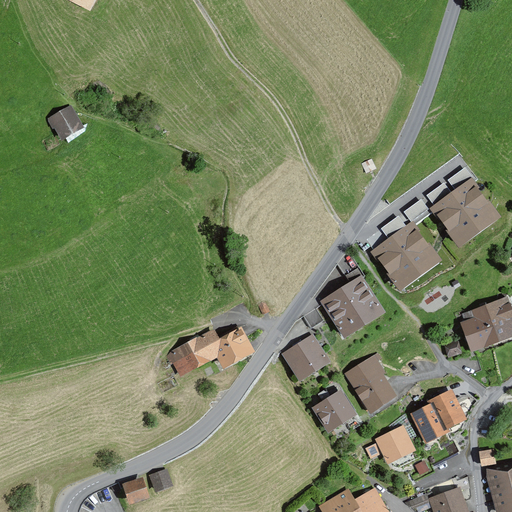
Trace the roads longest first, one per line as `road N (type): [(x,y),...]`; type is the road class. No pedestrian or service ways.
road 1 (tertiary): [(460,0),(426,105),(369,211),(218,413),(156,460),(87,486),(66,511)]
road 2 (track): [(347,239),(281,104),(236,60),(196,0)]
road 3 (unclassified): [(511,382),(475,426),(481,511)]
